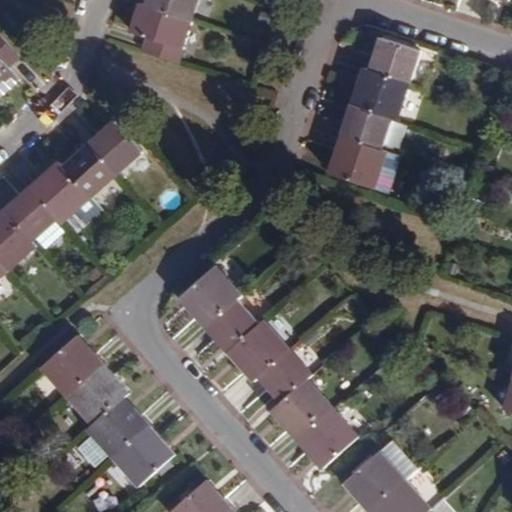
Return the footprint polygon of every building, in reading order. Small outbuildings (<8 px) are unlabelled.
[(158,0),(149,0),(147,7),(155,10),(158,0)] [(201,0),(158,0),(155,10),(187,21),(193,3),(200,5),(201,0)] [(194,23),(200,5),(193,3),(187,21),(194,23)] [(194,23),(187,21),(155,10),(147,7),(140,5),(130,34),(147,39),(155,42),(150,56),(179,66),(194,23)] [(0,92),(20,75),(10,64),(4,58),(17,47),(0,27),(0,92)] [(155,42),(147,39),(143,54),(150,56),(155,42)] [(383,50),(385,42),(379,40),(376,48),(383,50)] [(376,48),(368,72),(410,86),(421,55),(385,42),(383,50),(376,48)] [(10,64),(22,53),(17,47),(4,58),(10,64)] [(356,108),(390,120),(397,99),(405,102),(410,86),(368,72),(361,69),(353,92),(361,95),(356,108)] [(349,105),(356,108),(361,95),(353,92),(349,105)] [(398,122),(405,102),(397,99),(390,120),(398,122)] [(353,117),(356,108),(349,105),(345,114),(353,117)] [(390,120),(356,108),(353,117),(345,114),(337,138),(379,152),(390,120)] [(114,132),(122,125),(115,118),(108,125),(114,132)] [(108,125),(91,141),(119,173),(144,150),(122,125),(114,132),(108,125)] [(379,152),(337,138),(330,160),(338,163),(333,176),(367,187),(374,168),(382,171),(387,155),(379,152)] [(71,170),(89,190),(94,195),(119,173),(91,141),(73,156),(79,163),(71,170)] [(73,156),(65,164),(67,165),(71,170),(79,163),(73,156)] [(67,165),(65,164),(61,158),(50,168),(56,175),(67,165)] [(338,163),(330,160),(325,173),(333,176),(338,163)] [(50,168),(32,185),(60,216),(65,222),(79,208),(74,203),(89,190),(71,170),(67,165),(56,175),(50,168)] [(374,168),(367,187),(375,190),(382,171),(374,168)] [(20,209),(13,215),(34,238),(60,216),(32,185),(13,201),(20,209)] [(94,195),(89,190),(74,203),(79,208),(94,195)] [(13,201),(6,207),(13,215),(20,209),(13,201)] [(13,215),(6,207),(0,212),(0,219),(3,223),(13,215)] [(34,238),(13,215),(3,223),(0,219),(0,259),(10,271),(25,257),(20,251),(34,238)] [(25,257),(40,244),(34,238),(20,251),(25,257)] [(0,280),(10,271),(0,259),(0,280)] [(221,286),(227,281),(214,267),(208,272),(221,286)] [(187,310),(203,329),(235,301),(240,296),(227,281),(221,286),(208,272),(183,294),(192,305),(187,310)] [(192,305),(183,294),(177,299),(187,310),(192,305)] [(224,340),(231,348),(257,325),(235,301),(203,329),(218,345),(224,340)] [(269,340),(275,335),(262,320),(257,325),(269,340)] [(250,382),(256,376),(287,349),(275,335),(269,340),(257,325),(231,348),(240,359),(234,364),(250,382)] [(74,337),(68,342),(77,352),(82,347),(74,337)] [(225,353),(231,348),(224,340),(218,345),(225,353)] [(49,382),(63,399),(100,367),(82,347),(77,352),(68,342),(43,365),(54,378),(49,382)] [(240,359),(231,348),(225,353),(234,364),(240,359)] [(278,389),(284,397),(299,384),(305,379),(310,374),(287,349),(256,376),(272,394),(278,389)] [(37,369),(49,382),(54,378),(43,365),(37,369)] [(94,423),(115,404),(120,400),(110,389),(115,385),(100,367),(63,399),(76,413),(81,409),(94,423)] [(305,379),(299,384),(312,399),(318,394),(305,379)] [(312,399),(299,384),(284,397),(279,402),(274,406),(284,416),(277,423),(294,442),(331,409),(318,394),(312,399)] [(110,389),(120,400),(125,396),(115,385),(110,389)] [(279,402),(284,397),(278,389),(272,394),(279,402)] [(511,389),(503,414),(511,417),(511,389)] [(128,410),(120,400),(115,404),(123,414),(128,410)] [(115,404),(94,423),(88,428),(101,443),(95,448),(103,456),(107,461),(144,428),(128,410),(123,414),(115,404)] [(284,416),(274,406),(267,412),(277,423),(284,416)] [(76,413),(88,428),(94,423),(81,409),(76,413)] [(331,409),(294,442),(311,461),(317,456),(326,465),(351,443),(340,430),(346,425),(331,409)] [(357,438),(346,425),(340,430),(351,443),(357,438)] [(82,433),(88,440),(76,450),(91,467),(103,456),(95,448),(101,443),(88,428),(82,433)] [(144,428),(107,461),(120,476),(126,471),(139,486),(165,463),(156,452),(161,448),(144,428)] [(156,452),(165,463),(171,458),(161,448),(156,452)] [(379,451),(373,456),(386,471),(392,466),(379,451)] [(319,471),(326,465),(317,456),(311,461),(318,470),(319,471)] [(351,494),(367,511),(369,511),(405,481),(392,466),(386,471),(373,456),(349,477),(360,488),(351,494)] [(126,471),(120,476),(133,491),(139,486),(126,471)] [(360,488),(349,477),(341,484),(351,494),(360,488)] [(422,511),(412,499),(411,498),(416,494),(405,481),(369,511),(422,511)] [(204,497),(210,492),(202,482),(196,488),(204,497)] [(227,511),(210,492),(204,497),(196,488),(170,510),(171,511),(227,511)] [(428,511),(430,510),(416,494),(411,498),(412,499),(422,511),(428,511)]
